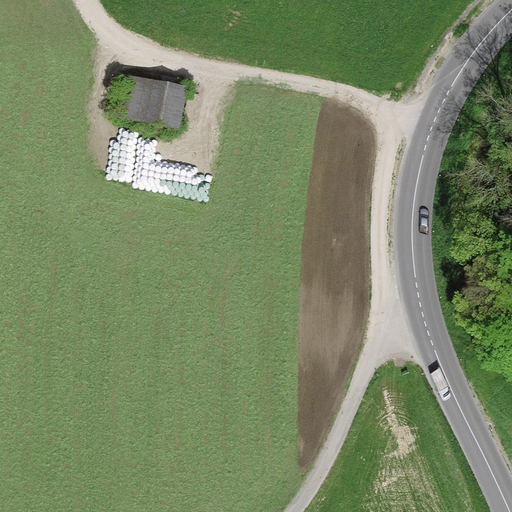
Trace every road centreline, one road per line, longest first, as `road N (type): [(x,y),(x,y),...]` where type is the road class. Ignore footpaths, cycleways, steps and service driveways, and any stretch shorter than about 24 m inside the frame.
road 1 (secondary): [(509,511),(424,327),(413,251),(416,182),(432,132),(471,52),(511,10)]
road 2 (track): [(85,0),(115,40),(171,62),(292,84),(432,132)]
